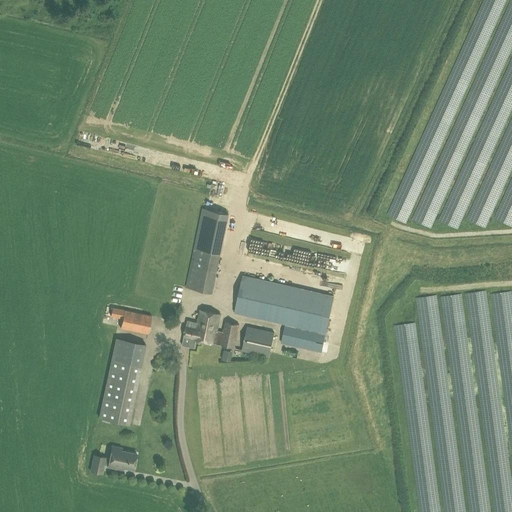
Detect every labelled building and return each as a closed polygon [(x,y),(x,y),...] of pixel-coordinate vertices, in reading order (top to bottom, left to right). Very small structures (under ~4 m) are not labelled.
[(185,287),(213,293),(220,253),(227,223),(229,213),(202,208),(194,247),(185,287)] [(291,346),(321,352),(325,334),(332,304),(333,301),(241,281),(234,313),(286,324),(283,337),(282,343),(291,346)] [(111,316),(122,319),(120,328),(148,334),(152,316),(124,310),(113,308),(111,316)] [(223,332),(217,331),(220,314),(200,310),(197,323),(196,328),(203,330),(203,332),(203,333),(201,341),(234,348),(239,325),(225,322),(223,332)] [(196,340),(201,341),(203,333),(203,332),(203,330),(196,328),(197,323),(187,320),(182,346),(194,348),(196,340)] [(247,327),(242,351),(269,357),(274,333),(247,327)] [(128,424),(145,344),(116,338),(99,418),(128,424)] [(134,469),(137,454),(121,451),(121,448),(112,446),(110,458),(94,455),(90,471),(102,473),(104,465),(108,466),(115,467),(118,466),(134,469)]
